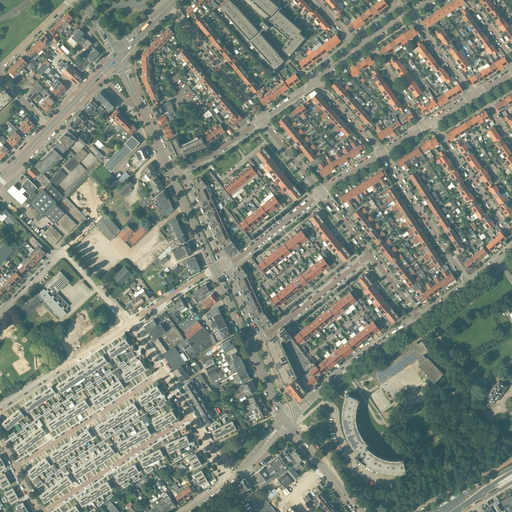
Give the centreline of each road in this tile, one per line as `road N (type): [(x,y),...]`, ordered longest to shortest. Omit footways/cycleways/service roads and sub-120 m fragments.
road 1 (residential): [(0,312),(61,252),(129,322)]
road 2 (residential): [(163,371),(14,465)]
road 3 (residential): [(45,511),(191,417)]
road 4 (residential): [(286,420),(420,317)]
road 5 (residential): [(383,153),(469,284)]
road 6 (residential): [(129,322),(0,407)]
road 7 (residential): [(261,120),(167,5)]
road 8 (residential): [(369,255),(258,341)]
road 9 (residential): [(511,236),(432,120)]
road 10 (tertiary): [(172,175),(118,54)]
road 11 (residential): [(224,267),(320,193)]
